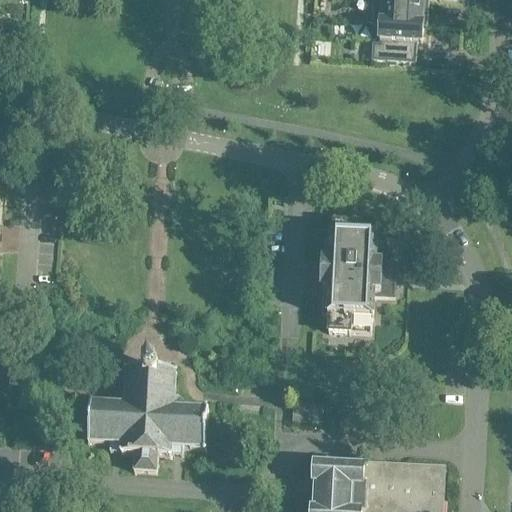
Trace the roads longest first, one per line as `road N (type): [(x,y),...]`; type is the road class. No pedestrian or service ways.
road 1 (residential): [(429,203),(373,177),(0,100)]
road 2 (residential): [(471,511),(478,290),(462,244),(429,203)]
road 3 (residential): [(429,203),(491,107),(502,0)]
